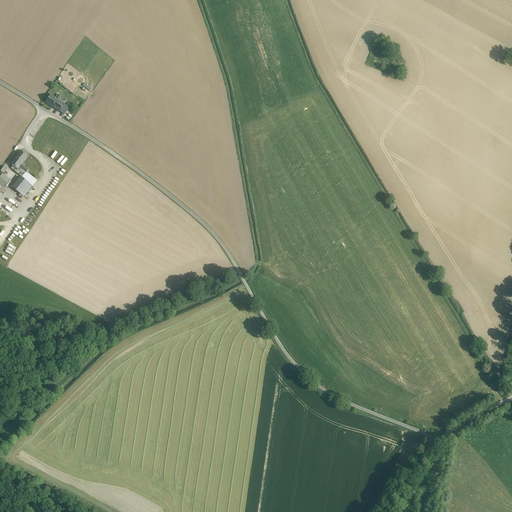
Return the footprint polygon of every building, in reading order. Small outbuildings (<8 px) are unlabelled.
[(58,100),(55,98),(51,95),(46,103),(53,107),(58,100)] [(59,112),(62,107),(64,104),(58,100),(53,107),(59,112)] [(22,164),(28,157),(28,156),(21,151),(10,164),(18,170),(22,164)] [(28,169),(24,166),(22,164),(19,168),(26,173),(28,169)] [(3,174),(0,177),(0,191),(2,193),(11,181),(3,174)] [(22,178),(30,184),(31,184),(34,180),(25,174),(22,178)] [(24,195),(28,190),(32,185),(21,177),(14,187),(24,195)]
